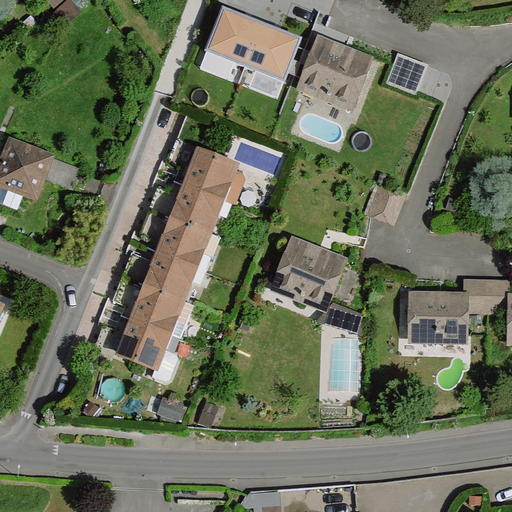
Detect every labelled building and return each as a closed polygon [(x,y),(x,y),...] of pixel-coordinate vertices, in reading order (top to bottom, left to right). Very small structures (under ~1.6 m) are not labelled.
[(306,38),(225,7),(207,56),(287,87),(306,38)] [(374,57),(317,35),(295,90),(352,112),(374,57)] [(430,66),(398,54),(386,85),(419,98),(430,66)] [(53,156),(7,137),(0,155),(0,186),(34,201),(53,156)] [(238,169),(199,154),(118,359),(157,375),(238,169)] [(403,194),(379,185),(369,214),(392,223),(403,194)] [(290,237),(270,289),(327,311),(347,259),(290,237)] [(405,292),(405,346),(468,347),(468,315),(502,315),(501,348),(511,348),(511,293),(505,294),(505,282),(463,282),(463,292),(405,292)] [(252,511),(284,511),(284,489),(252,490),(252,511)]
